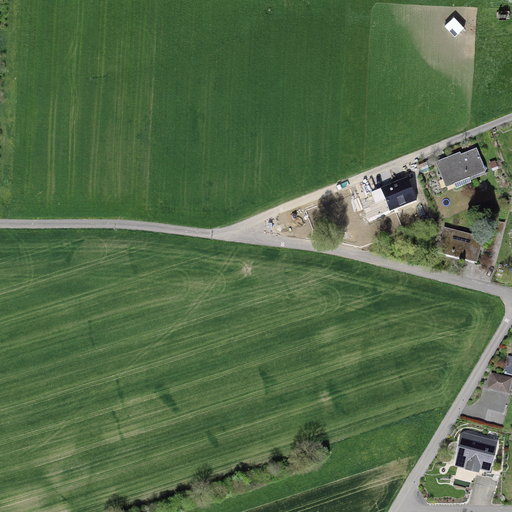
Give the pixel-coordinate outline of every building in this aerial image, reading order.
[(486,172),(477,148),(461,155),(460,153),(436,162),(446,188),(454,185),(456,189),(471,183),(470,180),(486,174),(485,172),(486,172)] [(418,166),(421,174),(430,170),(427,162),(418,166)] [(416,202),(407,179),(371,193),(376,204),(385,201),(389,213),(416,202)] [(355,194),(371,188),(368,181),(352,187),(355,194)] [(444,228),(437,254),(477,264),(483,238),(444,228)] [(511,375),(511,356),(508,356),(503,373),(511,375)] [(511,380),(511,377),(492,373),(487,389),(509,394),(511,380)] [(479,474),(480,471),(490,473),(495,458),(498,442),(463,433),(458,449),(455,467),(465,470),(465,471),(472,474),(479,474)]
